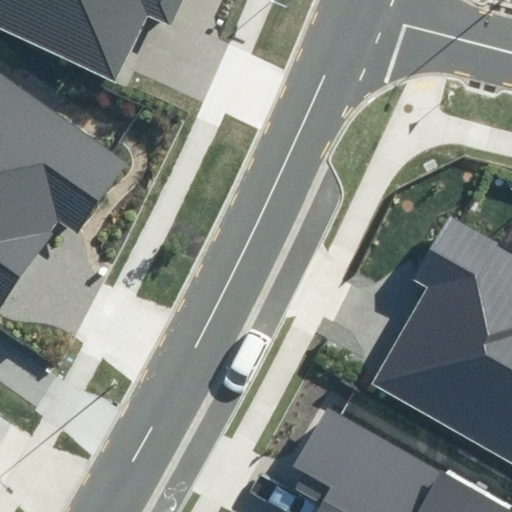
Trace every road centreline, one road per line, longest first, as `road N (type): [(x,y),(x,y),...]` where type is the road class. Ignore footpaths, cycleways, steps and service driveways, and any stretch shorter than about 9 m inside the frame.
road 1 (tertiary): [(109,497),(360,0)]
road 2 (residential): [(376,0),(511,40)]
road 3 (residential): [(109,497),(0,425)]
